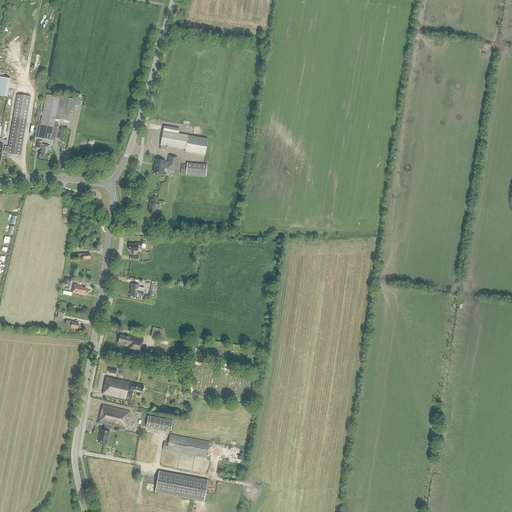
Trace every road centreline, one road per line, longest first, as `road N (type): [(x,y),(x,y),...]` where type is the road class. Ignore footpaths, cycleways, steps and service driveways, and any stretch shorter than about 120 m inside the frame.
road 1 (tertiary): [(84,511),(74,445),(102,277)]
road 2 (tertiary): [(129,147),(173,0)]
